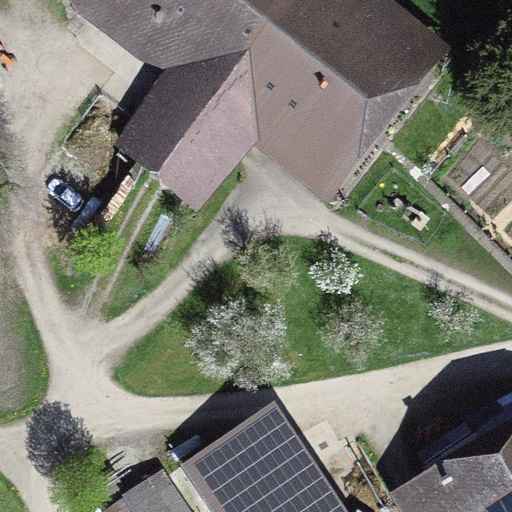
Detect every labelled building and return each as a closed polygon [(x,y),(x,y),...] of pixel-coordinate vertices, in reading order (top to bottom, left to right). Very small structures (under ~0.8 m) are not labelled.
[(429,39),(388,7),(373,26),(339,0),(106,0),(197,71),(145,133),(201,178),(224,148),(218,144),(245,107),(326,170),(429,39)] [(442,511),(511,511),(511,429),(425,480),(442,511)] [(300,511),(251,437),(193,476),(216,511),(300,511)] [(109,499),(125,488),(116,473),(99,484),(109,499)] [(187,511),(166,479),(116,511),(187,511)]
